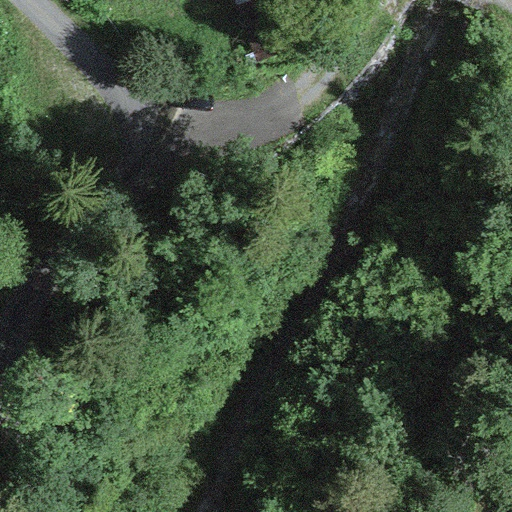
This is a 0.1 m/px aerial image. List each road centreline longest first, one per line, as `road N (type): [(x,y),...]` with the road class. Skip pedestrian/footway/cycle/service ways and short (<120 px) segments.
road 1 (track): [(31,0),(116,85),(171,123),(18,299)]
road 2 (track): [(171,123),(262,106),(330,62),(384,0)]
road 3 (track): [(18,299),(0,370),(57,511)]
